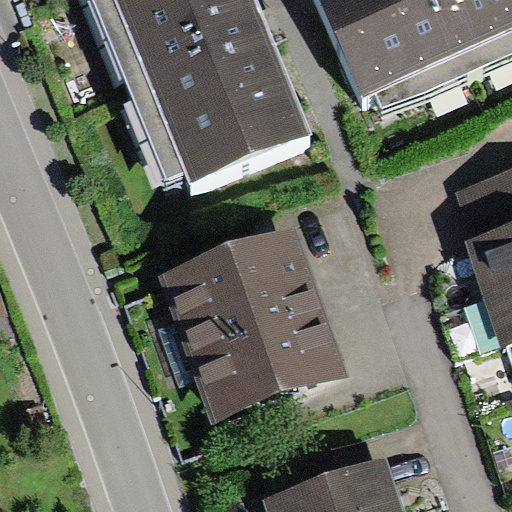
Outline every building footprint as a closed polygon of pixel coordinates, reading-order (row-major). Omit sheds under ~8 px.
[(192,197),(312,149),(251,0),(88,0),(166,192),(187,184),(192,197)] [(511,0),(313,0),(363,109),(379,102),(388,123),(511,66),(511,0)] [(511,180),(458,199),(474,246),(462,250),(500,361),(511,356),(511,180)] [(274,247),(157,287),(211,433),(351,385),(299,238),(274,247)] [(0,291),(0,321),(9,318),(0,291)] [(387,470),(266,511),(400,511),(399,506),(387,470)]
